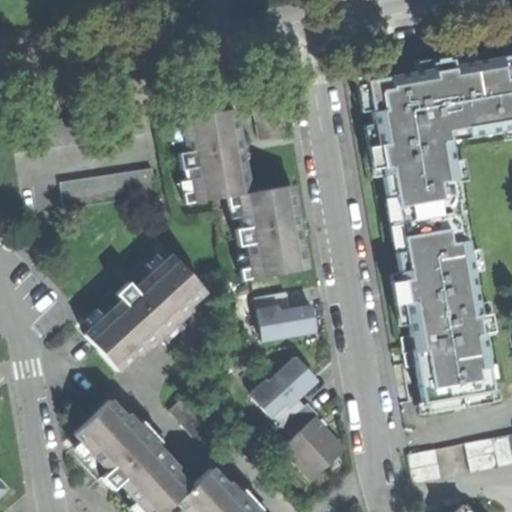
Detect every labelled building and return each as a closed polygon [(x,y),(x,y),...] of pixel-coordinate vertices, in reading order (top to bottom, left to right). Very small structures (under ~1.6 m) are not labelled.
[(107,40),(106,32),(89,34),(85,35),(86,39),(86,43),(107,40)] [(398,221),(460,208),(447,130),(465,127),(467,136),(511,127),(511,55),(453,66),(452,59),(429,63),(431,69),(415,72),(415,75),(413,76),(410,76),(410,73),(365,80),(384,194),(393,193),(398,221)] [(74,89),(75,97),(92,94),(96,94),(95,90),(94,86),(74,89)] [(141,106),(9,126),(13,153),(145,133),(141,106)] [(254,113),(258,139),(285,135),(280,108),(254,113)] [(181,192),(182,203),(225,196),(247,192),(240,148),(233,109),(168,120),(170,130),(181,128),(185,151),(175,153),(178,170),(188,168),(192,190),(181,192)] [(150,167),(58,182),(62,208),(155,194),(150,167)] [(238,269),(240,280),(306,268),(299,230),(291,185),(247,192),(225,196),(227,206),(238,205),(242,227),(233,229),(236,246),(245,244),(250,267),(238,269)] [(460,208),(398,221),(403,250),(395,252),(409,336),(414,335),(416,348),(418,360),(413,361),(421,403),(459,396),(461,406),(490,401),(489,391),(492,391),(490,380),(460,208)] [(83,335),(116,371),(132,356),(135,359),(189,310),(186,307),(203,291),(170,255),(133,289),(127,282),(120,288),(114,294),(120,301),(83,335)] [(285,293),(253,299),(261,341),(314,332),(309,305),(297,307),(288,309),(285,293)] [(287,407),(296,398),(293,394),(312,377),(294,356),(266,381),(249,396),(268,417),(269,415),(283,403),(287,407)] [(316,381),(312,377),(293,394),(296,398),(307,389),(316,381)] [(247,394),(249,396),(266,381),(264,378),(247,394)] [(188,393),(168,411),(196,440),(215,422),(188,393)] [(303,406),(296,398),(287,407),(283,403),(269,415),(280,426),(303,406)] [(118,483),(144,511),(161,511),(173,501),(188,487),(173,470),(175,468),(127,415),(124,418),(108,400),(72,433),(107,471),(100,477),(105,483),(111,490),(118,483)] [(290,437),(313,417),(317,414),(306,402),(303,406),(280,426),(290,437)] [(325,430),(313,417),(290,437),(280,447),(309,479),(342,449),(325,430)] [(511,463),(511,434),(464,444),(469,472),(511,463)] [(440,479),(434,449),(406,455),(411,484),(440,479)] [(255,511),(228,482),(225,485),(210,468),(188,487),(173,501),(183,511),(255,511)]
